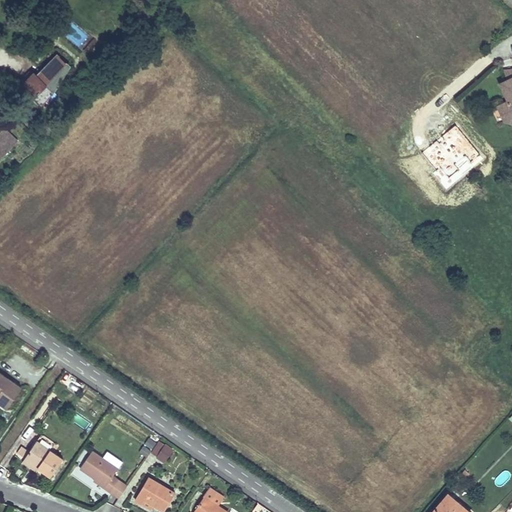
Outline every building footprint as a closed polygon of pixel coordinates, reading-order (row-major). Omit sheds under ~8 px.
[(57,55),(27,86),(43,102),(44,102),(53,92),(68,67),(57,55)] [(511,77),(508,80),(500,83),(507,101),(496,106),(502,120),(511,123),(511,77)] [(56,95),(53,92),(44,102),(46,105),(56,95)] [(0,158),(17,141),(4,129),(0,132),(0,158)] [(0,404),(6,409),(20,389),(0,373),(0,404)] [(70,373),(63,383),(77,393),(84,384),(70,373)] [(41,434),(24,459),(50,477),(62,460),(51,451),(55,444),(41,434)] [(165,445),(157,457),(164,462),(172,450),(165,445)] [(92,451),(80,468),(95,478),(107,486),(105,489),(118,499),(127,486),(113,476),(117,469),(92,451)] [(122,462),(107,452),(102,458),(117,469),(122,462)] [(465,470),(459,475),(464,479),(469,474),(465,470)] [(501,486),(511,475),(507,470),(495,480),(501,486)] [(148,477),(135,500),(141,504),(144,499),(154,505),(164,511),(175,493),(148,477)] [(107,486),(95,478),(93,481),(105,489),(107,486)] [(211,488),(205,497),(219,506),(225,498),(211,488)] [(468,511),(447,494),(431,511),(468,511)] [(205,497),(193,511),(227,511),(219,506),(205,497)] [(144,499),(141,504),(151,510),(154,505),(144,499)]
